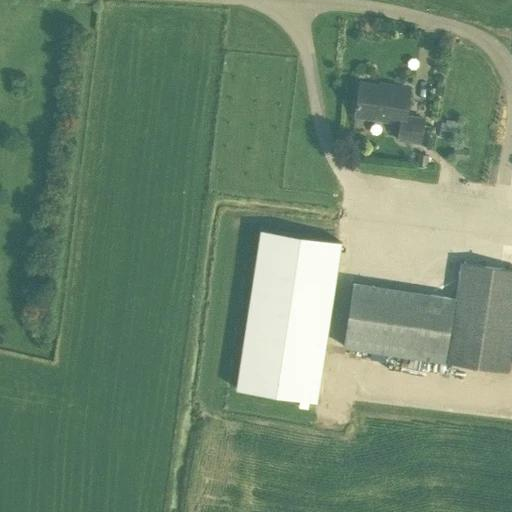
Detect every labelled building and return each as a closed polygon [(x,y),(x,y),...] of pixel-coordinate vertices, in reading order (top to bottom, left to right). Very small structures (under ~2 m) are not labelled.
[(421,142),(424,120),(407,117),(411,91),(362,83),(356,116),(401,124),(398,139),(421,142)] [(454,142),(458,122),(446,119),(445,123),(442,122),(439,136),(442,136),(442,139),(454,142)] [(467,161),(468,148),(453,147),(452,159),(467,161)] [(316,402),(341,242),(260,230),(236,389),(316,402)] [(508,372),(511,345),(511,269),(460,261),(455,299),(355,283),(345,347),(447,363),(508,372)] [(314,418),(316,409),(294,405),(292,414),(314,418)]
